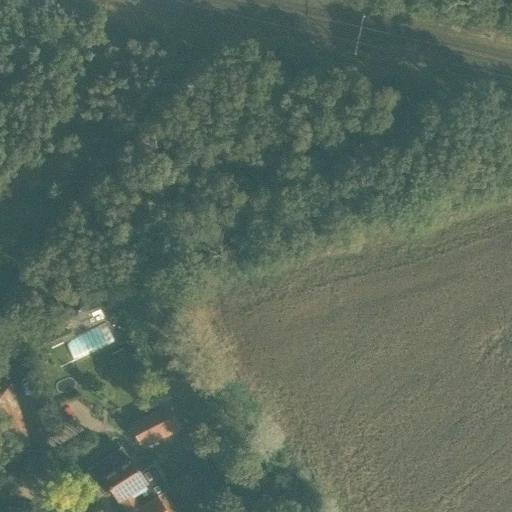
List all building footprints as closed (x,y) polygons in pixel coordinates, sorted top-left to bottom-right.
[(70,312),(60,317),(63,324),(74,319),(80,322),(88,319),(89,312),(101,307),(95,294),(83,299),(85,303),(81,303),(73,307),(70,312)] [(106,322),(64,340),(73,360),(115,343),(106,322)] [(0,455),(15,451),(26,447),(10,389),(0,392),(0,455)] [(142,450),(181,430),(169,406),(130,426),(142,450)] [(144,483),(146,481),(131,460),(130,461),(121,448),(86,472),(96,486),(97,486),(103,495),(111,489),(126,511),(131,511),(152,499),(153,500),(156,497),(150,486),(147,488),(144,483)] [(181,496),(206,480),(199,469),(174,486),(181,496)] [(152,499),(131,511),(178,511),(171,500),(164,505),(159,497),(157,498),(156,497),(153,500),(152,499)]
